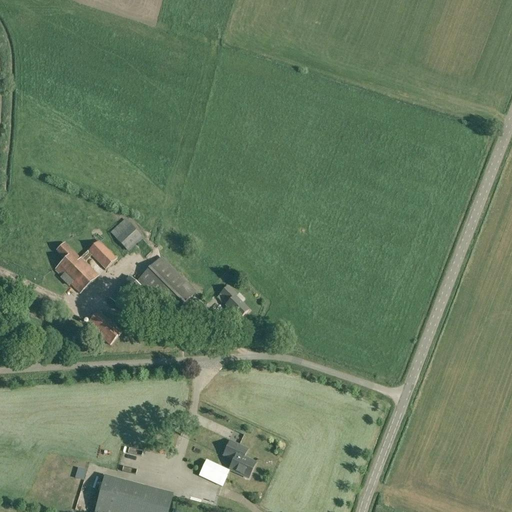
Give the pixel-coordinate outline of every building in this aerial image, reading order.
[(127,251),(141,237),(125,219),(110,233),(127,251)] [(98,241),(80,259),(64,244),(56,252),(65,260),(56,270),(63,277),(62,278),(70,286),(71,285),(80,294),(99,276),(85,262),(92,255),(106,270),(117,259),(98,241)] [(171,317),(196,293),(161,257),(137,281),(171,317)] [(142,288),(130,277),(110,300),(122,310),(142,288)] [(239,320),(249,311),(236,298),(237,296),(228,287),(220,295),(229,303),(226,306),(239,320)] [(122,333),(99,312),(87,325),(110,346),(122,333)] [(231,442),(224,456),(234,461),(230,470),(249,479),(256,464),(244,458),(248,451),(231,442)] [(169,511),(174,495),(105,478),(96,511),(169,511)]
